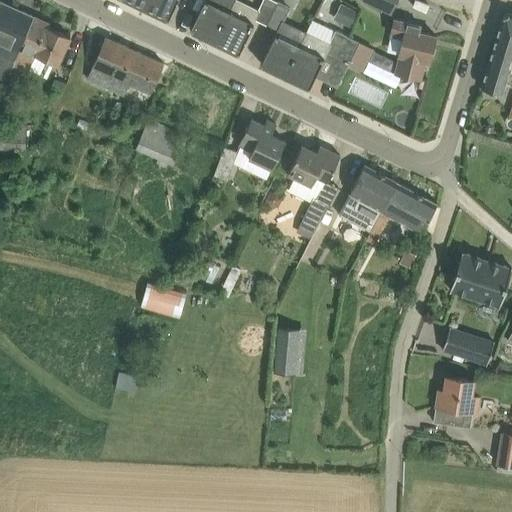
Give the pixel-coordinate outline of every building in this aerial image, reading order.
[(0,0),(0,91),(13,64),(12,64),(34,16),(0,0)] [(148,0),(145,6),(167,17),(169,18),(177,0),(148,0)] [(204,0),(190,29),(192,29),(216,40),(235,0),(204,0)] [(238,51),(239,52),(257,19),(268,24),(279,1),(276,0),(261,0),(257,8),(241,0),(235,0),(216,40),(238,51)] [(279,0),(279,1),(268,24),(278,29),(292,0),(279,0)] [(365,0),(390,12),(396,0),(365,0)] [(341,2),(337,10),(346,15),(342,22),(350,26),(358,11),(341,2)] [(511,12),(509,11),(508,12),(504,15),(503,14),(492,50),(482,86),(502,92),(508,72),(511,73),(511,12)] [(50,23),(34,16),(12,64),(13,64),(26,71),(28,68),(34,54),(57,63),(70,36),(48,26),(50,23)] [(306,31),(299,45),(301,45),(286,74),(309,85),(308,85),(310,86),(324,57),(326,53),(337,59),(348,36),(348,35),(338,30),(336,30),(313,19),(307,31),(306,31)] [(421,25),(394,19),(390,34),(403,37),(399,54),(394,72),(396,73),(422,79),(426,60),(430,61),(430,58),(433,56),(435,49),(433,46),(436,35),(419,31),(421,25)] [(263,63),(286,74),(301,45),(299,45),(275,33),(261,63),(263,63)] [(164,62),(105,36),(86,78),(125,95),(130,82),(151,92),(164,62)] [(348,63),(359,42),(348,36),(337,59),(348,64),(348,63)] [(56,76),(51,88),(61,92),(66,80),(56,76)] [(330,99),(335,86),(315,77),(310,90),(330,99)] [(135,148),(172,165),(186,134),(149,118),(135,148)] [(248,156),(272,167),(286,140),(271,133),(276,123),(267,119),(264,124),(251,118),(239,143),(240,144),(251,150),(248,156)] [(0,148),(24,150),(26,123),(0,121),(0,148)] [(288,189),(312,201),(300,225),(314,231),(328,202),(318,197),(327,178),(328,179),(340,154),(320,144),(317,151),(302,143),(288,173),(295,177),(288,189)] [(237,150),(226,146),(224,145),(214,174),(228,180),(234,162),(238,150),(237,150)] [(365,164),(338,214),(370,230),(381,209),(396,181),(365,164)] [(381,209),(390,214),(422,231),(437,203),(396,181),(381,209)] [(462,251),(450,289),(500,305),(511,267),(462,251)] [(196,274),(180,267),(175,278),(191,285),(196,274)] [(180,314),(183,290),(146,285),(143,309),(180,314)] [(450,326),(443,349),(487,363),(494,340),(450,326)] [(295,371),(298,328),(278,327),(275,370),(295,371)] [(120,370),(116,386),(134,390),(138,374),(120,370)] [(479,395),(471,394),(473,378),(446,375),(444,390),(438,389),(433,421),(470,426),(472,412),(477,412),(479,395)] [(511,465),(511,432),(503,431),(498,463),(511,465)]
